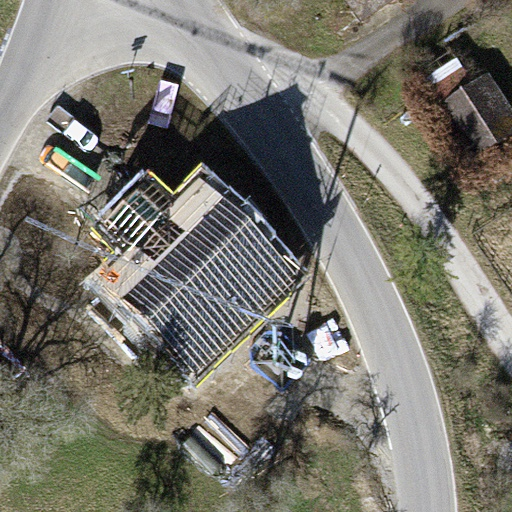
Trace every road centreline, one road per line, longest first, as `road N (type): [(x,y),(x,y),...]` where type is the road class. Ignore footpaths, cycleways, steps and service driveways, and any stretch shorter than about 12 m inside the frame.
road 1 (tertiary): [(427,511),(402,365),(367,277),(316,186),(218,58),(139,0)]
road 2 (track): [(511,340),(380,148),(317,86),(218,58)]
road 3 (tertiary): [(64,0),(0,130)]
